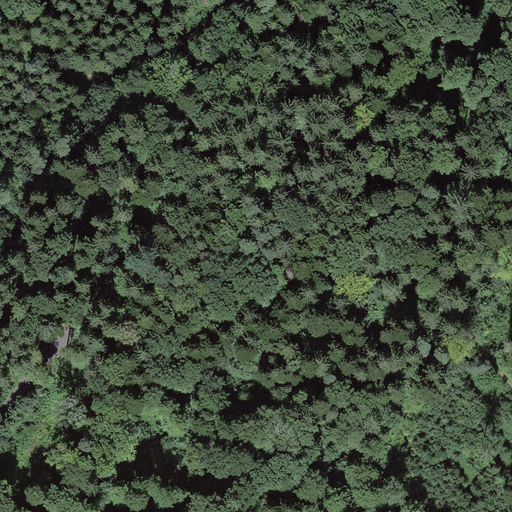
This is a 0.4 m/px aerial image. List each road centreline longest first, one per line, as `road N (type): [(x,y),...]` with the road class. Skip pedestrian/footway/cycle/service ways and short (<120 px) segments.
road 1 (unclassified): [(0,415),(126,263),(253,0)]
road 2 (track): [(511,384),(444,305),(381,280),(331,276),(289,286),(189,339),(159,337),(119,311),(113,280)]
road 3 (track): [(0,18),(54,64),(99,79),(159,64),(241,0)]
road 4 (track): [(134,511),(119,311)]
road 5 (track): [(511,64),(344,0)]
